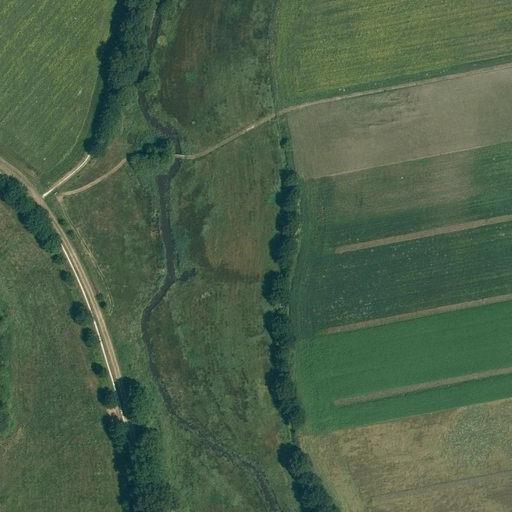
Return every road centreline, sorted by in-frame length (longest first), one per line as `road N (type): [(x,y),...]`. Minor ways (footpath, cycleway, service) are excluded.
road 1 (track): [(143,511),(117,367),(79,268),(38,200)]
road 2 (track): [(273,113),(511,68)]
